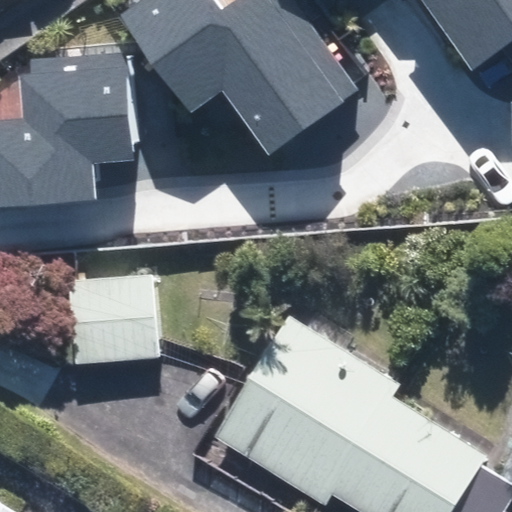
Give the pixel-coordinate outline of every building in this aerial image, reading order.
[(166,0),(139,20),(210,115),(239,95),(285,158),(358,106),(356,102),(371,91),(304,0),(257,0),(242,11),(233,0),(166,0)] [(511,0),(433,0),(487,75),(511,57),(511,0)] [(0,122),(0,207),(115,201),(113,163),(152,160),(147,68),(142,69),(141,55),(42,61),(43,75),(39,75),(42,120),(0,122)] [(157,272),(72,278),(79,366),(164,359),(157,272)] [(377,369),(291,316),(216,436),(332,508),(339,496),(364,511),(505,511),(511,502),(511,480),(485,464),(491,454),(370,379),(377,369)]
